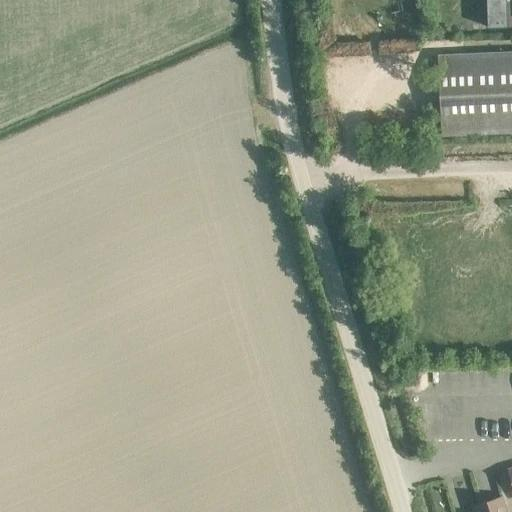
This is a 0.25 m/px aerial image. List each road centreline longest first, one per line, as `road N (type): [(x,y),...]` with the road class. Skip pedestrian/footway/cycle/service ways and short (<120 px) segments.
road 1 (unclassified): [(403,511),(305,196),(282,103),(271,0)]
road 2 (unknown): [(299,171),(511,168)]
